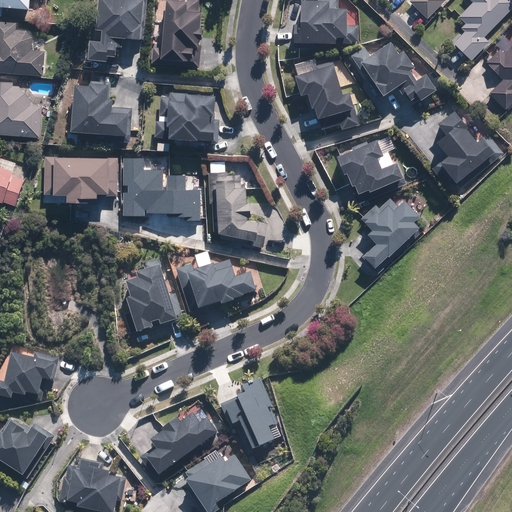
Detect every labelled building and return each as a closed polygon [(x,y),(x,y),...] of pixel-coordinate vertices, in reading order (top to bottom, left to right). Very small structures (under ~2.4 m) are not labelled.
[(0,0),(0,17),(2,17),(3,9),(29,11),(29,5),(37,5),(36,0),(0,0)] [(122,40),(144,42),(146,0),(96,0),(95,31),(101,31),(100,43),(89,42),(88,61),(107,62),(107,57),(117,58),(117,49),(121,49),(122,40)] [(175,0),(164,0),(161,48),(152,47),(151,64),(198,67),(200,45),(197,45),(197,42),(200,42),(202,12),(198,11),(199,0),(184,0),(184,1),(175,0)] [(292,44),(357,45),(358,25),(346,25),(346,10),(338,10),(338,0),(317,0),(317,2),(299,2),(299,30),(296,30),(296,34),(292,34),(292,44)] [(410,0),(408,2),(426,19),(445,0),(410,0)] [(489,42),(484,37),(511,8),(511,0),(468,0),(471,3),(457,17),(464,24),(460,28),(463,31),(452,42),(470,61),(489,42)] [(0,73),(42,76),(43,51),(31,50),(32,31),(16,30),(17,22),(0,21),(0,73)] [(511,103),(511,44),(502,35),(494,43),(499,48),(485,63),(502,80),(488,94),(505,111),(511,103)] [(350,57),(365,80),(368,77),(380,97),(396,87),(400,94),(403,93),(408,101),(416,96),(418,101),(435,91),(425,75),(415,81),(410,72),(414,69),(402,51),(397,54),(390,43),(368,56),(363,49),(350,57)] [(340,95),(332,65),(332,64),(293,74),(299,96),(305,94),(309,110),(312,109),(320,136),(359,125),(350,93),(340,95)] [(73,86),(71,133),(130,136),(131,108),(112,107),(113,100),(110,100),(111,83),(89,81),(89,87),(73,86)] [(0,135),(39,138),(41,105),(31,104),(31,100),(24,99),(24,89),(20,88),(20,87),(13,86),(13,83),(0,82),(0,135)] [(219,119),(212,118),(213,94),(169,92),(169,98),(159,97),(158,121),(156,121),(155,140),(218,143),(219,119)] [(464,129),(467,127),(451,110),(435,126),(443,134),(433,143),(446,157),(437,165),(454,184),(456,183),(462,189),(503,151),(486,132),(475,142),(464,129)] [(367,190),(369,194),(391,183),(394,188),(405,183),(395,163),(381,170),(375,160),(383,156),(375,141),(375,140),(368,143),(366,141),(333,157),(342,175),(344,174),(351,187),(352,186),(357,195),(367,190)] [(118,155),(48,152),(45,152),(43,195),(65,196),(65,202),(97,204),(97,199),(116,200),(118,155)] [(0,203),(15,208),(24,180),(12,176),(13,170),(0,165),(0,155),(0,154),(0,203)] [(225,162),(210,162),(210,173),(207,173),(207,205),(211,205),(211,234),(263,250),(268,225),(248,220),(245,172),(225,172),(225,162)] [(422,231),(413,221),(418,217),(403,200),(397,206),(389,197),(378,208),(375,204),(359,219),(371,231),(366,235),(375,244),(362,256),(373,268),(386,256),(387,257),(412,233),(416,237),(422,231)] [(175,294),(171,296),(158,259),(143,265),(146,273),(135,277),(137,281),(125,285),(130,300),(124,302),(136,336),(153,330),(151,326),(158,324),(159,328),(183,320),(175,294)] [(174,270),(190,317),(256,295),(249,275),(235,280),(229,262),(195,273),(192,264),(174,270)] [(35,361),(11,356),(9,355),(3,385),(0,384),(0,400),(12,402),(13,397),(41,403),(44,391),(40,390),(42,381),(54,384),(59,359),(36,354),(35,361)] [(244,397),(221,405),(232,428),(237,426),(250,453),(272,442),(267,430),(278,425),(270,409),(273,407),(260,382),(241,391),(244,397)] [(144,460),(158,478),(216,433),(206,420),(199,425),(192,416),(179,425),(176,421),(148,442),(155,451),(144,460)] [(0,464),(27,481),(54,437),(34,424),(31,429),(24,425),(22,428),(9,420),(0,434),(0,464)] [(188,479),(183,482),(203,511),(218,511),(219,511),(215,506),(250,482),(234,459),(224,466),(220,459),(209,466),(205,459),(184,474),(188,479)] [(88,511),(113,511),(115,501),(123,502),(126,480),(109,478),(109,473),(101,472),(102,464),(78,461),(77,470),(63,468),(59,504),(77,506),(77,511),(88,511)]
